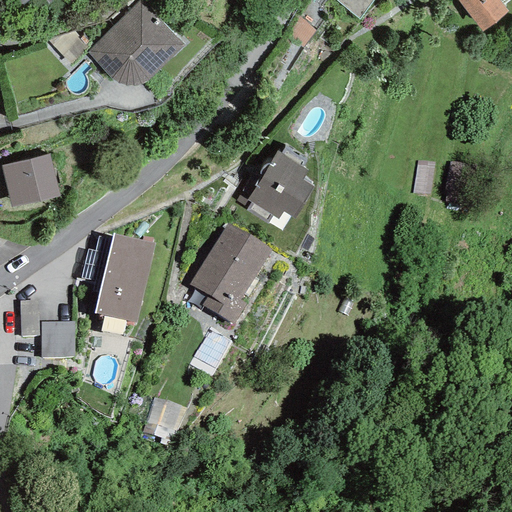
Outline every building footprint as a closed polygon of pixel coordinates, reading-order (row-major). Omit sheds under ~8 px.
[(183,46),(137,0),(87,53),(109,78),(119,84),(131,87),(142,85),(147,80),(183,46)] [(333,0),(359,19),(373,0),(333,0)] [(457,0),(482,31),(505,13),(507,12),(503,6),(498,0),(457,0)] [(277,151),(247,200),(251,203),(246,211),(267,223),(272,215),(278,219),(282,213),(293,220),(313,187),(302,180),(308,169),(303,166),(307,159),(285,146),(280,153),(277,151)] [(50,153),(2,165),(11,205),(60,194),(50,153)] [(434,163),(416,160),(412,193),(429,196),(434,163)] [(476,167),(449,161),(442,190),(469,196),(476,167)] [(239,300),(271,250),(227,223),(189,283),(208,295),(202,305),(232,324),(245,304),(239,300)] [(136,323),(154,243),(112,234),(111,238),(99,293),(94,314),(103,316),(125,321),(136,323)] [(80,278),(94,281),(91,291),(99,293),(111,238),(99,235),(95,252),(87,250),(80,278)] [(44,333),(44,297),(22,297),(23,333),(44,333)] [(122,336),(125,321),(103,316),(100,331),(122,336)] [(43,354),(77,354),(77,319),(44,318),(43,354)] [(210,376),(230,341),(208,329),(189,364),(210,376)] [(157,393),(144,430),(174,440),(186,403),(157,393)]
